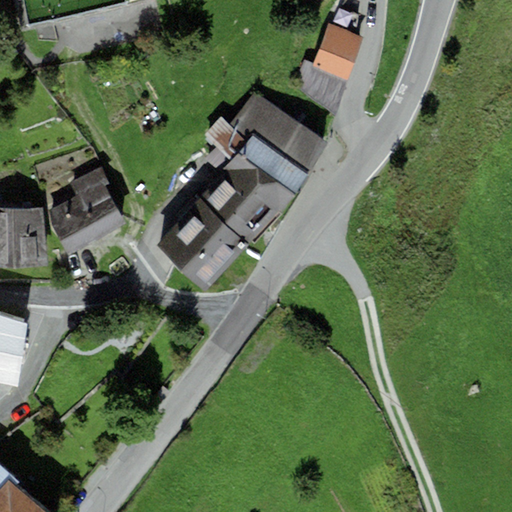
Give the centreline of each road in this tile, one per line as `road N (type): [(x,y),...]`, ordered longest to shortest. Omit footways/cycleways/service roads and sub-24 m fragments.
road 1 (track): [(310,223),(362,295),(376,362),(434,511)]
road 2 (residential): [(0,293),(123,288),(215,308),(236,321)]
road 3 (tertiary): [(90,511),(236,321)]
road 4 (tertiary): [(236,321),(374,148)]
road 5 (tertiary): [(374,148),(414,79),(438,0)]
road 6 (residential): [(374,148),(348,121),(372,0)]
